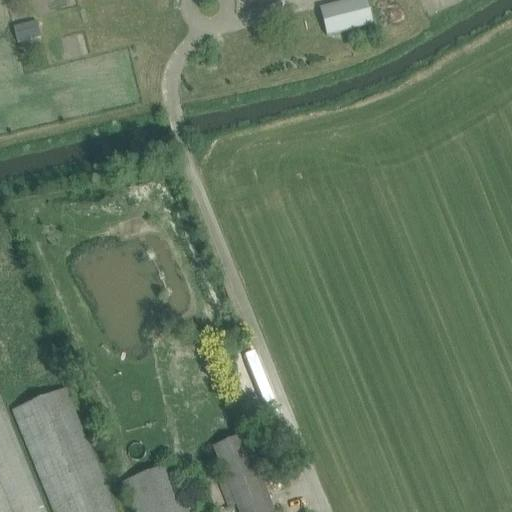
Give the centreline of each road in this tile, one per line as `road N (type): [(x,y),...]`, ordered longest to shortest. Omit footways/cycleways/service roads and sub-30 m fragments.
road 1 (track): [(488,0),(356,69),(0,155)]
road 2 (unclassified): [(323,511),(176,120)]
